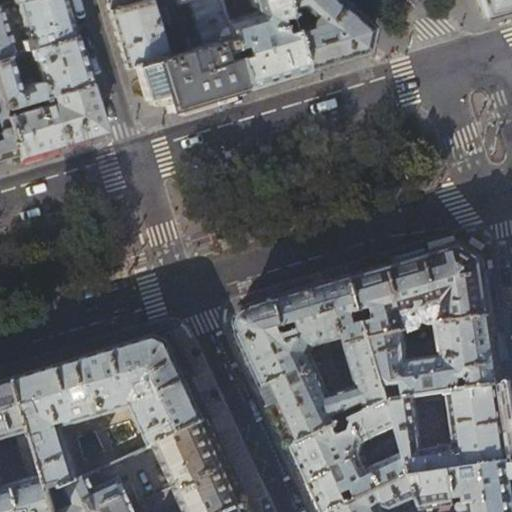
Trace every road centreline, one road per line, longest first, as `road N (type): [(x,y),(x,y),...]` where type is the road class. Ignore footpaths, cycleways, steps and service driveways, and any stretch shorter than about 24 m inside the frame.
road 1 (primary): [(469,61),(137,160)]
road 2 (primary): [(182,286),(508,186)]
road 3 (residential): [(182,286),(287,511)]
road 4 (primary): [(0,342),(182,286)]
road 5 (residential): [(85,0),(137,160)]
road 6 (primary): [(137,160),(0,202)]
road 7 (residential): [(137,160),(182,286)]
road 8 (residential): [(508,186),(469,61)]
